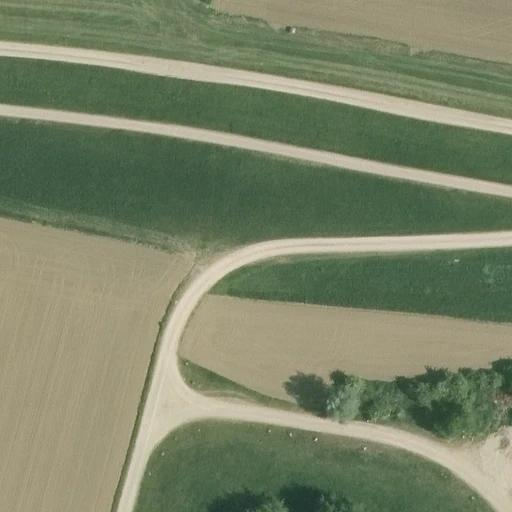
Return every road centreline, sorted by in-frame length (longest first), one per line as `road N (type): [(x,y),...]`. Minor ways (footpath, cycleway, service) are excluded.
road 1 (track): [(118,511),(200,282),(254,251),(511,240)]
road 2 (track): [(511,125),(315,86),(0,48)]
road 3 (track): [(154,401),(298,416),(405,440),(457,463),(510,511)]
